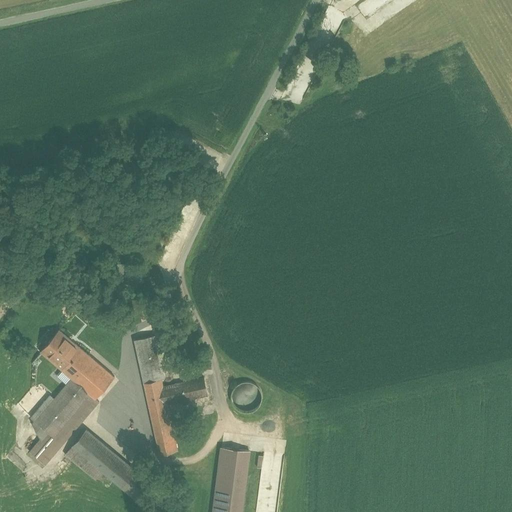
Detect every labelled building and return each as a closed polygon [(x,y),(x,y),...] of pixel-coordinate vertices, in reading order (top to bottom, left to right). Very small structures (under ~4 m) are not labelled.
[(330,8),(285,94),(302,105),(347,18),(330,8)] [(66,379),(86,356),(54,329),(34,353),(66,379)] [(158,334),(136,339),(159,447),(179,443),(170,403),(211,395),(206,373),(168,381),(158,334)] [(114,379),(86,356),(66,379),(67,381),(33,422),(44,431),(28,449),(44,463),(114,379)] [(264,399),(265,397),(264,394),(263,391),(262,388),(260,385),(257,383),(255,382),(251,381),(248,381),(245,381),(243,382),(239,384),(237,386),(235,388),(234,391),(233,394),(233,397),(234,401),(235,404),(237,407),(239,409),(241,411),(245,412),(248,412),(250,412),(253,412),(255,411),(258,409),(260,407),(262,405),(263,403),(264,399)] [(132,464),(90,428),(69,454),(107,486),(112,479),(124,488),(135,474),(128,469),(132,464)] [(217,430),(210,511),(243,511),(250,451),(262,457),(256,511),(282,511),(288,439),(217,430)]
